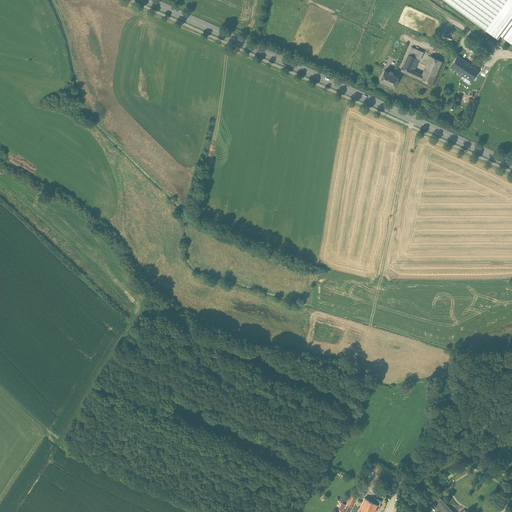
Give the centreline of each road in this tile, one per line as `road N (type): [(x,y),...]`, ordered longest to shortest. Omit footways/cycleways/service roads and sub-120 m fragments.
road 1 (primary): [(146,0),(511,164)]
road 2 (unclassified): [(395,511),(408,466),(436,439),(482,426)]
